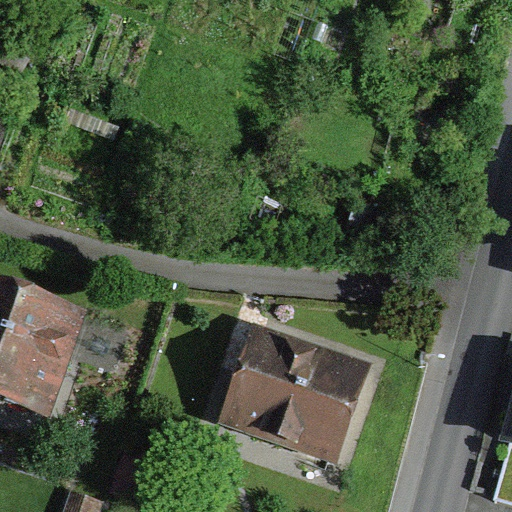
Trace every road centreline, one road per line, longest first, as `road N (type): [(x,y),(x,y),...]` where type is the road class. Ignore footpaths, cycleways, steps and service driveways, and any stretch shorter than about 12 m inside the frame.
road 1 (residential): [(0,222),(45,239),(290,281),(491,285)]
road 2 (residential): [(491,285),(433,511)]
